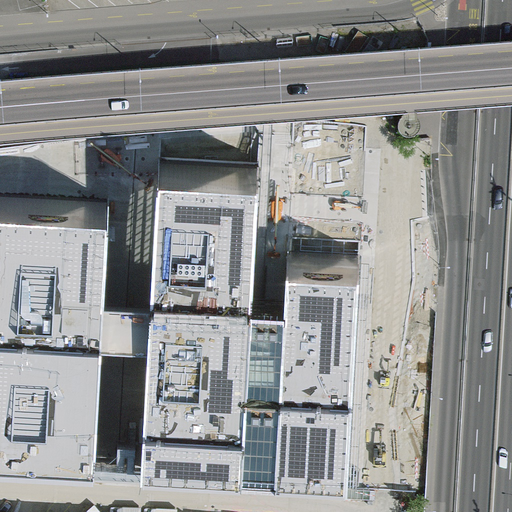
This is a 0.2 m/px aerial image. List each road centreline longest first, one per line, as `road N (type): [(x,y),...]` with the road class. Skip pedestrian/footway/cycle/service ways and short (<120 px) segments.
road 1 (tertiary): [(0,107),(511,68)]
road 2 (primary): [(502,0),(473,511)]
road 3 (tertiary): [(408,0),(0,41)]
